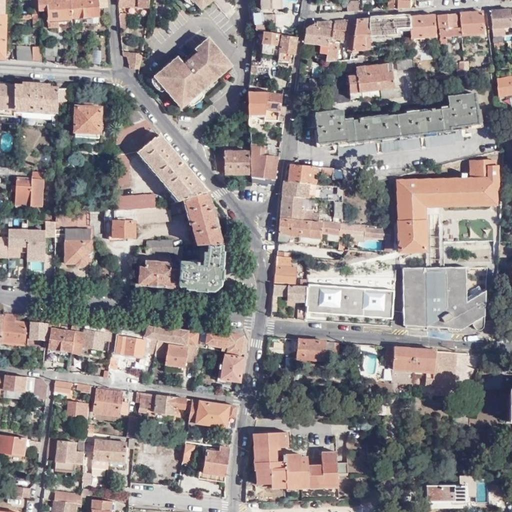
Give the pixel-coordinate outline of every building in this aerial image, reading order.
[(48,21),(60,20),(70,19),(70,18),(68,0),(43,0),(38,0),(39,11),(48,11),(48,21)] [(70,0),(72,19),(101,17),(100,7),(107,7),(106,0),(70,0)] [(191,0),(200,10),(211,0),(191,0)] [(261,0),(262,9),(282,8),(282,0),(261,0)] [(490,11),(491,28),(511,26),(510,10),(490,11)] [(461,28),(461,35),(484,33),(483,11),(459,13),(461,28)] [(456,13),(439,14),(440,29),(438,29),(439,39),(461,36),(461,35),(461,28),(457,28),(456,13)] [(263,31),(262,14),(253,15),(254,31),(263,31)] [(435,15),(410,16),(411,26),(411,36),(436,35),(435,15)] [(38,16),(33,16),(14,16),(14,20),(33,21),(34,35),(39,35),(38,16)] [(410,16),(369,19),(370,35),(397,33),(397,36),(400,36),(400,27),(411,26),(410,16)] [(369,19),(355,20),(351,49),(370,48),(370,44),(370,35),(369,19)] [(347,49),(351,50),(351,49),(355,20),(334,21),(332,37),(346,37),(345,44),(348,44),(347,49)] [(303,42),(327,45),(330,21),(314,22),(305,29),(303,42)] [(291,64),(296,37),(264,33),(260,53),(271,54),(273,49),(279,50),(276,62),(291,64)] [(502,35),(492,35),(494,49),(502,48),(502,35)] [(206,40),(193,50),(198,55),(192,60),(191,58),(187,59),(185,57),(179,62),(175,58),(153,78),(179,108),(194,96),(191,92),(226,62),(206,40)] [(327,45),(325,61),(335,60),(337,43),(327,45)] [(17,44),(16,60),(41,62),(40,46),(17,44)] [(198,55),(193,50),(189,53),(185,57),(187,59),(191,58),(192,60),(198,55)] [(128,69),(137,69),(140,51),(128,51),(128,56),(126,56),(128,69)] [(325,61),(323,72),(332,71),(332,68),(342,67),(343,65),(347,65),(348,63),(361,62),(361,54),(357,54),(356,58),(335,60),(325,61)] [(412,56),(396,58),(397,70),(413,68),(412,56)] [(393,87),(391,64),(354,68),(355,76),(347,77),(349,98),(358,96),(358,95),(360,94),(359,91),(393,87)] [(511,76),(496,80),(498,96),(511,93),(511,76)] [(296,84),(295,90),(321,90),(322,79),(310,79),(310,82),(308,84),(296,84)] [(0,84),(0,108),(13,109),(14,85),(0,84)] [(51,126),(57,126),(58,105),(58,88),(14,85),(13,109),(52,111),(51,126)] [(67,88),(58,88),(58,105),(67,105),(67,88)] [(283,122),(285,106),(280,105),(281,95),(247,91),(247,117),(263,116),(263,121),(283,122)] [(478,123),(475,94),(450,97),(451,109),(435,111),(435,108),(423,109),(422,109),(415,110),(416,113),(378,118),(378,114),(371,115),(371,116),(358,117),(358,120),(343,122),(342,110),(305,114),(306,128),(315,127),(317,144),(331,142),(335,142),(337,155),(345,154),(346,157),(375,153),(373,139),(376,139),(380,138),(381,152),(419,148),(417,134),(420,133),(424,133),(425,146),(454,143),(454,141),(462,140),(460,125),(465,125),(478,123)] [(74,136),(97,137),(98,133),(100,133),(101,107),(92,107),(92,103),(83,102),(84,106),(75,106),(74,136)] [(499,119),(506,117),(504,104),(497,105),(497,108),(499,119)] [(133,123),(145,118),(137,108),(128,112),(133,123)] [(116,143),(153,127),(145,118),(133,123),(116,130),(116,143)] [(208,192),(158,134),(138,151),(178,200),(182,200),(208,192)] [(274,180),(277,156),(263,154),(264,145),(250,142),(251,183),(272,184),(274,180)] [(128,152),(115,154),(114,184),(127,183),(128,152)] [(214,153),(216,171),(223,171),(224,174),(249,175),(249,153),(214,153)] [(496,177),(501,177),(502,164),(493,164),(493,159),(469,160),(469,178),(396,181),(398,252),(425,251),(424,206),(495,203),(494,189),(497,190),(496,177)] [(288,182),(308,184),(311,184),(314,185),(315,185),(316,171),(320,171),(320,167),(289,164),(288,182)] [(341,169),(322,168),(321,175),(332,176),(332,179),(341,179),(341,169)] [(40,206),(42,175),(31,175),(31,178),(15,177),(15,185),(14,192),(14,200),(29,201),(28,205),(40,206)] [(283,182),(282,195),(307,198),(308,184),(288,182),(283,182)] [(221,244),(208,192),(182,200),(185,214),(182,215),(193,251),(202,249),(221,244)] [(125,210),(154,207),(153,194),(119,196),(113,194),(113,210),(125,210)] [(282,195),(279,217),(311,220),(311,214),(314,214),(314,210),(311,210),(313,198),(307,198),(282,195)] [(182,200),(178,200),(159,206),(157,224),(170,224),(170,217),(182,215),(185,214),(182,200)] [(342,203),(332,203),(332,217),(341,218),(342,203)] [(89,249),(90,208),(55,206),(54,221),(54,234),(54,240),(63,241),(63,262),(73,263),(76,266),(83,266),(85,263),(86,263),(87,250),(89,249)] [(157,224),(159,206),(154,207),(125,210),(113,210),(112,220),(111,220),(110,237),(133,238),(134,223),(157,224)] [(38,233),(54,234),(54,221),(26,219),(25,224),(38,225),(38,233)] [(338,235),(339,232),(339,225),(319,223),(319,220),(316,220),(315,222),(279,219),(277,241),(298,243),(298,236),(320,238),(320,233),(338,235)] [(488,241),(499,241),(500,220),(442,222),(442,238),(487,237),(488,241)] [(383,251),(390,251),(389,229),(364,226),(364,224),(339,222),(339,225),(339,232),(343,233),(364,234),(363,237),(384,239),(383,251)] [(0,254),(16,256),(16,253),(31,255),(32,238),(31,238),(31,229),(17,228),(17,232),(0,230),(0,254)] [(155,249),(155,242),(146,241),(145,248),(155,249)] [(171,243),(155,242),(155,249),(171,251),(171,243)] [(222,245),(221,244),(202,249),(200,268),(197,268),(197,265),(179,264),(177,282),(185,283),(185,287),(213,290),(219,283),(222,245)] [(171,263),(179,264),(180,251),(171,251),(155,249),(145,248),(143,248),(142,254),(172,256),(171,263)] [(276,256),(273,283),(295,284),(296,268),(291,268),(292,257),(276,256)] [(139,266),(138,283),(172,286),(173,269),(168,268),(169,263),(144,260),(144,266),(139,266)] [(317,275),(355,278),(356,263),(318,260),(317,275)] [(465,314),(471,324),(474,328),(476,329),(479,330),(483,329),(484,326),(484,321),(481,319),(480,318),(476,312),(485,308),(486,291),(465,302),(465,268),(443,267),(443,271),(453,271),(454,287),(455,288),(460,295),(469,311),(465,314)] [(449,302),(460,295),(455,288),(454,287),(453,271),(443,271),(425,270),(425,268),(403,268),(404,327),(426,328),(426,326),(440,317),(443,322),(447,319),(445,314),(454,309),(449,302)] [(273,284),(272,309),(276,309),(277,297),(305,300),(306,287),(273,284)] [(358,292),(359,289),(337,288),(336,289),(327,289),(327,290),(306,287),(305,300),(304,305),(334,308),(334,310),(342,312),(343,301),(390,305),(390,295),(358,292)] [(448,330),(458,331),(471,324),(465,314),(469,311),(460,295),(449,302),(454,309),(445,314),(447,319),(443,322),(448,330)] [(476,312),(480,318),(485,315),(485,308),(476,312)] [(1,343),(24,346),(26,322),(14,321),(15,314),(4,313),(1,343)] [(42,318),(28,316),(28,320),(30,321),(29,338),(44,339),(46,339),(46,336),(46,322),(42,322),(42,318)] [(50,319),(50,323),(48,337),(45,361),(53,362),(54,350),(69,352),(72,331),(58,330),(60,321),(50,319)] [(110,324),(85,322),(84,327),(109,331),(110,324)] [(153,328),(146,327),(145,335),(184,343),(186,331),(171,329),(171,330),(153,327),(153,328)] [(72,331),(69,352),(80,353),(81,346),(84,346),(100,349),(102,340),(111,342),(112,333),(84,329),(83,333),(72,331)] [(186,331),(184,343),(195,345),(198,330),(186,330),(186,331)] [(199,332),(197,346),(203,347),(204,343),(226,346),(225,351),(243,354),(245,342),(242,336),(226,333),(225,334),(199,332)] [(154,353),(155,342),(117,335),(114,352),(141,356),(142,351),(154,353)] [(197,346),(157,339),(155,356),(166,358),(165,364),(184,367),(185,361),(195,362),(197,346)] [(333,351),(334,342),(291,339),(290,350),(296,350),(296,358),(318,360),(318,356),(323,357),(324,355),(327,355),(327,351),(333,351)] [(100,349),(84,346),(83,353),(99,356),(100,349)] [(388,369),(413,371),(413,370),(414,348),(385,346),(384,365),(388,365),(388,369)] [(425,384),(453,386),(454,370),(451,369),(452,363),(454,364),(455,352),(435,351),(435,349),(414,348),(413,370),(426,371),(425,384)] [(108,367),(117,368),(119,355),(111,353),(108,367)] [(238,382),(242,358),(222,355),(218,379),(238,382)] [(0,373),(0,388),(33,392),(33,398),(44,399),(45,386),(40,378),(0,373)] [(69,393),(70,383),(53,381),(52,391),(69,393)] [(88,393),(88,385),(76,384),(76,392),(88,393)] [(121,390),(96,386),(92,412),(117,416),(118,413),(125,414),(127,402),(119,401),(121,390)] [(141,393),(140,402),(138,410),(148,412),(148,407),(154,408),(154,412),(174,415),(175,408),(184,409),(186,399),(166,396),(141,393)] [(235,406),(191,400),(187,422),(208,425),(206,436),(215,437),(220,434),(221,427),(232,429),(233,417),(235,406)] [(85,419),(87,404),(67,401),(65,416),(85,419)] [(85,420),(85,419),(65,416),(65,423),(85,425),(85,420)] [(135,438),(137,417),(129,416),(126,437),(129,437),(135,438)] [(92,441),(93,432),(91,432),(84,431),(83,440),(92,441)] [(287,433),(256,435),(257,463),(254,463),(254,472),(256,472),(257,485),(272,485),(287,484),(287,486),(301,485),(302,489),(309,489),(309,485),(337,484),(337,477),(337,464),(336,453),(320,453),(321,462),(316,462),(308,463),(308,458),(300,458),(300,455),(283,456),(283,463),(280,463),(280,453),(280,449),(288,448),(287,433)] [(25,438),(0,434),(0,453),(23,456),(25,438)] [(75,473),(82,474),(83,464),(83,462),(83,440),(79,439),(77,451),(74,451),(75,443),(57,441),(57,436),(47,435),(45,457),(54,458),(53,469),(73,470),(73,463),(76,463),(75,473)] [(92,459),(124,462),(126,443),(94,439),(92,459)] [(28,451),(38,452),(39,442),(29,441),(28,451)] [(184,443),(184,445),(181,462),(192,463),(195,445),(184,443)] [(201,472),(225,476),(229,448),(218,447),(218,452),(205,450),(201,472)] [(134,449),(132,464),(139,465),(141,449),(134,449)] [(347,464),(337,464),(337,477),(348,476),(347,464)] [(476,485),(476,474),(472,474),(472,476),(460,475),(460,487),(429,487),(429,501),(459,502),(459,504),(466,504),(466,496),(486,497),(486,485),(476,485)] [(15,488),(14,497),(27,498),(28,489),(15,488)] [(56,501),(72,503),(73,493),(55,491),(54,501),(56,501)] [(72,503),(77,503),(81,503),(82,493),(73,493),(72,503)] [(110,511),(112,501),(92,499),(90,511),(110,511)] [(75,511),(77,503),(72,503),(56,501),(54,501),(53,501),(51,511),(75,511)]
